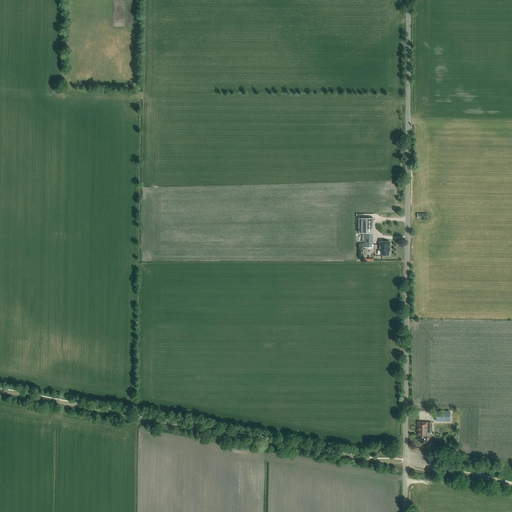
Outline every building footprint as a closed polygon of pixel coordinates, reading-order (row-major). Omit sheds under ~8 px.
[(363,247),(365,247),(373,247),(373,233),(373,218),(358,218),(358,233),(365,233),(365,235),(362,235),(362,242),(365,242),(365,243),(363,243),(363,247)] [(379,251),(381,251),(380,254),(389,255),(389,251),(390,251),(390,241),(379,241),(379,251)] [(363,261),(374,261),(374,258),(366,258),(366,248),(362,248),(362,253),(363,253),(363,261)] [(450,412),(436,412),(436,421),(450,421),(450,412)] [(432,422),(417,422),(416,439),(419,439),(419,440),(420,440),(420,442),(420,443),(430,443),(430,438),(427,438),(427,433),(431,433),(432,422)]
